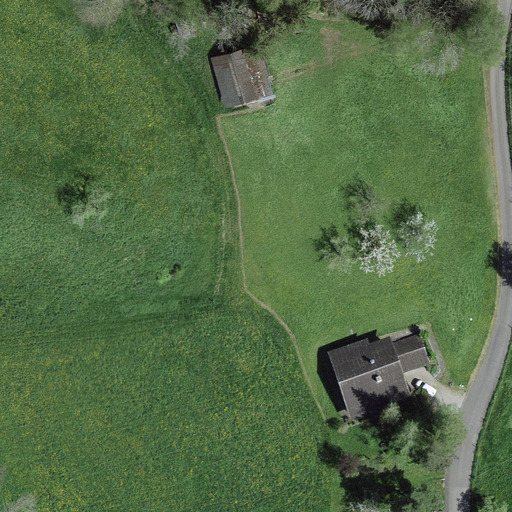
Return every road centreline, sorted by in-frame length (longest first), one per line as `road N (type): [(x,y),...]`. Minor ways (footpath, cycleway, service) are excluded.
road 1 (residential): [(459,476),(509,293),(498,85),(506,0)]
road 2 (track): [(140,0),(144,21),(195,84),(219,140),(231,220),(223,306)]
